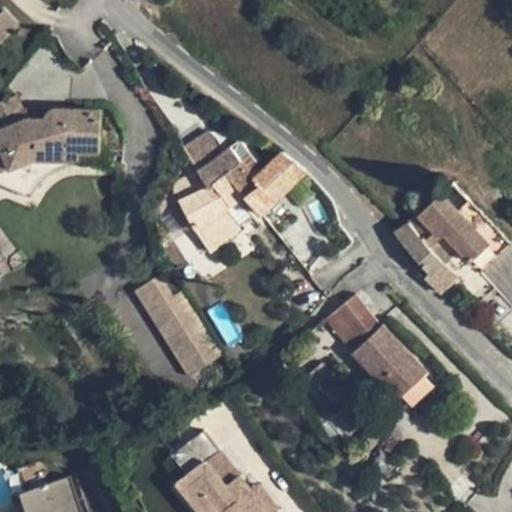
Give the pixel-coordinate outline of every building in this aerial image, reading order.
[(0,41),(18,25),(4,9),(0,12),(0,41)] [(0,121),(25,111),(24,108),(18,95),(0,102),(0,121)] [(79,165),(79,150),(100,151),(100,150),(101,109),(57,108),(53,109),(52,109),(50,111),(48,113),(46,118),(28,118),(0,128),(0,183),(31,198),(36,189),(42,180),(50,173),(59,168),(68,166),(74,165),(79,165)] [(50,111),(52,109),(24,108),(25,111),(28,118),(46,118),(48,113),(50,111)] [(208,131),(185,146),(197,169),(222,153),(208,131)] [(222,153),(197,169),(208,185),(214,182),(242,159),(241,158),(247,152),(238,140),(222,153)] [(100,166),(100,151),(79,150),(79,165),(100,166)] [(110,150),(100,150),(100,151),(100,166),(109,166),(110,150)] [(298,161),(283,150),(255,175),(275,200),(306,169),(298,161)] [(179,198),(196,229),(210,251),(241,227),(228,211),(241,202),(246,208),(252,202),(261,213),(275,200),(255,175),(242,159),(214,182),(208,185),(179,198)] [(208,185),(197,169),(178,181),(176,183),(175,187),(175,189),(179,198),(208,185)] [(460,249),(472,261),(492,242),(460,209),(470,198),(454,182),(424,208),(417,213),(395,232),(430,272),(425,277),(440,292),(459,274),(446,262),(460,249)] [(511,242),(511,240),(470,198),(460,209),(492,242),(472,261),(483,272),(511,242)] [(246,208),(241,202),(228,211),(241,227),(254,218),(246,208)] [(224,353),(183,289),(173,295),(159,274),(135,290),(189,376),(224,353)] [(356,292),(328,316),(350,343),(379,319),(356,292)] [(355,349),(401,399),(404,396),(425,376),(429,373),(383,324),(355,349)] [(425,376),(404,396),(415,407),(436,387),(425,376)] [(357,381),(341,394),(348,402),(333,414),(326,406),(317,415),(323,422),(321,424),(337,443),(344,437),(351,445),(372,428),(365,420),(378,410),(375,402),(357,381)] [(181,442),(194,464),(228,443),(215,422),(181,442)] [(194,464),(182,471),(207,511),(280,511),(279,510),(275,511),(269,511),(254,486),(228,443),(194,464)] [(474,456),(465,446),(454,456),(463,466),(474,456)] [(11,495),(16,511),(82,511),(70,474),(11,495)] [(262,482),(254,486),(269,511),(275,511),(279,510),(262,482)]
